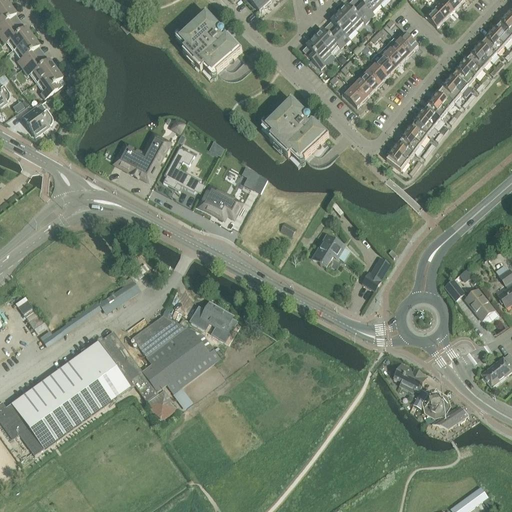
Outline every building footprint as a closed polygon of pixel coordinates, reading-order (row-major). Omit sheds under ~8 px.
[(0,0),(0,14),(9,8),(3,0),(0,0)] [(249,0),(248,1),(260,14),(268,7),(261,0),(249,0)] [(356,0),(358,2),(354,6),(370,22),(375,18),(373,16),(381,8),(372,0),(356,0)] [(440,3),(452,15),(460,8),(452,0),(436,0),(437,0),(440,3)] [(440,3),(433,11),(445,23),(452,15),(440,3)] [(364,25),(366,26),(370,22),(354,6),(350,10),(348,7),(339,16),(356,32),(364,25)] [(13,19),(16,17),(9,8),(0,14),(0,38),(18,26),(13,19)] [(433,11),(425,19),(437,31),(445,23),(433,11)] [(224,27),(223,26),(222,26),(220,29),(207,15),(198,23),(197,23),(197,22),(196,22),(195,22),(194,23),(193,23),(193,24),(193,25),(193,26),(193,27),(194,27),(181,39),(180,38),(179,38),(178,38),(177,39),(176,40),(176,41),(176,42),(177,43),(174,45),(183,55),(188,61),(187,62),(194,71),(196,69),(201,75),(202,75),(210,84),(213,82),(214,83),(215,83),(216,83),(216,82),(217,82),(218,81),(218,80),(218,79),(217,78),(243,54),(229,40),(233,38),(233,37),(233,36),(232,34),(230,33),(229,31),(228,30),(226,29),(224,27)] [(331,24),(334,27),(330,31),(346,47),(350,42),(348,40),(356,32),(339,16),(331,24)] [(501,26),(499,29),(511,41),(511,40),(511,25),(505,19),(500,25),(501,26)] [(25,30),(23,33),(18,26),(0,38),(0,40),(4,46),(7,45),(13,54),(32,40),(25,30)] [(497,31),(495,30),(490,35),(505,49),(511,41),(499,29),(497,31)] [(326,35),(323,32),(315,41),(332,57),(339,49),(341,51),(346,47),(330,31),(326,35)] [(486,43),(484,45),(497,57),(505,49),(490,35),(485,41),(486,43)] [(411,57),(419,49),(406,37),(398,45),(411,57)] [(20,63),(17,64),(22,71),(41,58),(36,52),(39,50),(32,40),(13,54),(20,63)] [(326,67),(324,65),(332,57),(315,41),(307,49),(309,51),(305,56),(321,72),(326,67)] [(398,45),(394,41),(387,49),(403,65),(411,57),(398,45)] [(354,45),(350,50),(354,54),(359,50),(354,45)] [(480,46),(475,51),(490,65),(497,57),(484,45),(482,47),(480,46)] [(403,65),(387,49),(380,56),(396,72),(403,65)] [(472,59),(470,61),(483,73),(490,65),(475,51),(470,57),(472,59)] [(371,63),(376,67),(376,68),(388,80),(396,72),(380,56),(379,56),(371,63)] [(49,63),(46,65),(41,58),(22,71),(28,79),(30,77),(36,86),(55,72),(49,63)] [(467,64),(466,62),(461,68),(476,81),(483,73),(470,61),(467,64)] [(499,73),(504,67),(501,64),(496,70),(499,73)] [(388,80),(376,68),(368,75),(380,88),(388,80)] [(457,75),(455,78),(469,89),(476,81),(461,68),(456,74),(457,75)] [(490,76),(493,79),(499,73),(496,70),(490,76)] [(59,84),(62,82),(55,72),(36,86),(43,95),(40,97),(44,102),(63,89),(59,84)] [(380,88),(368,75),(360,83),(373,95),(380,88)] [(452,79),(447,84),(462,97),(469,89),(455,78),(453,80),(452,79)] [(357,80),(349,87),(353,91),(365,103),(373,95),(360,83),(357,80)] [(485,89),(490,83),(487,80),(482,86),(485,89)] [(443,92),(441,94),(455,106),(462,97),(447,84),(442,90),(443,92)] [(0,110),(6,106),(8,104),(9,101),(9,99),(9,97),(8,95),(3,88),(2,89),(0,85),(0,110)] [(476,92),(479,95),(485,89),(482,86),(476,92)] [(345,99),(357,111),(365,103),(353,91),(349,87),(342,95),(345,98),(345,99)] [(439,97),(437,96),(432,102),(448,114),(455,106),(441,94),(439,97)] [(471,105),(476,99),(473,96),(467,102),(471,105)] [(310,113),(309,112),(308,112),(306,116),(292,102),(283,110),(282,110),(281,110),(280,110),(279,111),(279,112),(279,113),(279,114),(267,127),(266,126),(265,126),(264,126),(263,126),(263,127),(262,128),(262,129),(262,130),(263,130),(263,131),(261,133),(270,142),(269,143),(275,148),(274,150),(282,158),(283,156),(289,162),(289,161),(298,170),(301,168),(302,169),(303,169),(304,169),(304,168),(305,168),(305,167),(306,167),(306,166),(306,165),(305,164),(329,139),(316,125),(319,123),(318,122),(317,120),(316,118),(315,117),(313,116),(312,114),(310,113)] [(429,109),(427,111),(441,123),(448,114),(432,102),(428,108),(429,109)] [(462,109),(465,111),(471,105),(467,102),(462,109)] [(23,120),(27,126),(26,127),(35,140),(49,130),(51,129),(52,127),(52,125),(52,123),(52,121),(51,119),(46,113),(45,113),(41,107),(23,120)] [(424,112),(419,118),(434,131),(441,123),(427,111),(425,114),(424,112)] [(457,122),(462,115),(459,112),(454,119),(457,122)] [(414,128),(428,139),(434,131),(419,118),(414,124),(416,126),(414,128)] [(449,125),(452,128),(457,122),(454,119),(449,125)] [(421,148),(428,139),(414,128),(411,131),(410,130),(405,136),(421,148)] [(444,138),(449,132),(445,129),(440,136),(444,138)] [(175,130),(171,137),(178,141),(182,134),(175,130)] [(125,145),(113,168),(130,177),(140,182),(150,188),(173,145),(153,135),(143,154),(125,145)] [(401,142),(402,143),(400,146),(415,156),(421,148),(405,136),(401,142)] [(435,142),(438,145),(444,138),(440,136),(435,142)] [(398,148),(397,147),(392,153),(408,165),(415,156),(400,146),(398,148)] [(435,149),(432,146),(427,152),(431,155),(435,149)] [(180,150),(165,179),(167,180),(163,186),(175,192),(178,187),(195,196),(196,194),(200,187),(201,183),(200,183),(199,183),(179,172),(182,167),(184,165),(189,168),(195,158),(180,150)] [(422,159),(426,162),(431,155),(427,152),(422,159)] [(387,163),(401,174),(408,165),(392,153),(387,159),(389,160),(387,163)] [(422,166),(419,163),(414,170),(417,172),(422,166)] [(409,176),(412,179),(417,172),(414,170),(409,176)] [(244,188),(261,197),(268,184),(262,180),(255,176),(246,171),(242,178),(248,181),(244,188)] [(205,189),(200,187),(196,194),(201,197),(205,189)] [(210,187),(197,211),(225,226),(228,221),(235,225),(245,206),(210,187)] [(337,208),(333,211),(341,220),(344,217),(337,208)] [(286,226),(282,232),(290,238),(295,231),(286,226)] [(327,239),(313,262),(327,270),(334,259),(338,262),(345,250),(327,239)] [(397,258),(392,253),(389,256),(394,261),(397,258)] [(363,287),(375,294),(391,268),(380,261),(371,277),(370,276),(363,287)] [(467,273),(462,277),(467,283),(472,279),(467,273)] [(511,276),(509,273),(500,280),(508,292),(498,299),(507,311),(511,307),(511,276)] [(456,303),(465,296),(455,283),(445,290),(456,303)] [(133,285),(100,307),(108,318),(141,296),(133,285)] [(478,293),(466,303),(483,324),(495,314),(478,293)] [(211,307),(201,323),(212,330),(217,333),(224,337),(233,320),(211,307)] [(164,318),(132,341),(152,367),(168,389),(174,397),(221,361),(220,361),(217,357),(204,339),(196,335),(188,330),(187,330),(168,320),(164,318)] [(168,389),(152,367),(143,374),(114,334),(99,345),(12,408),(7,412),(3,406),(0,408),(0,425),(14,444),(7,449),(20,467),(33,457),(35,460),(45,453),(45,454),(132,391),(136,388),(148,403),(168,389)] [(511,359),(510,356),(482,378),(491,391),(511,374),(511,359)] [(401,367),(394,382),(401,386),(400,389),(413,396),(414,393),(420,395),(428,380),(401,367)] [(166,394),(147,407),(161,426),(179,412),(166,394)] [(443,404),(438,401),(432,402),(429,407),(431,413),(436,416),(439,415),(442,414),(444,409),(443,404)] [(421,412),(416,410),(413,416),(419,422),(425,410),(423,408),(421,412)] [(464,421),(469,418),(460,409),(434,427),(449,432),(458,426),(459,427),(462,425),(465,423),(464,421)] [(471,511),(488,500),(481,490),(451,511),(471,511)]
